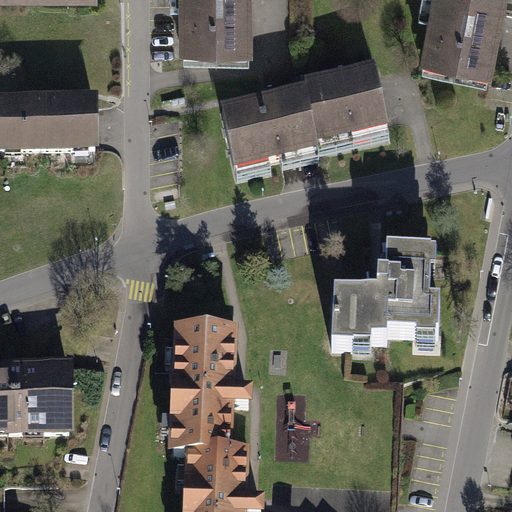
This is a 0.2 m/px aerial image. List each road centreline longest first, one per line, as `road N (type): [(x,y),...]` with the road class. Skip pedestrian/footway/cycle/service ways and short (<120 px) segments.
road 1 (unclassified): [(141,249),(490,168),(511,170)]
road 2 (residential): [(465,511),(511,247)]
road 3 (residential): [(141,249),(100,511)]
road 4 (residential): [(137,0),(141,249)]
road 5 (unclassified): [(0,296),(141,249)]
